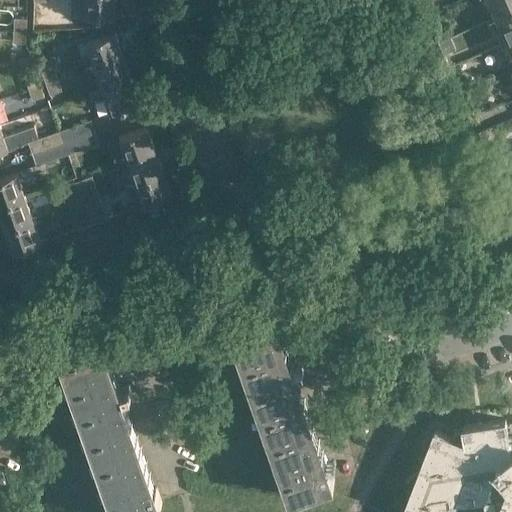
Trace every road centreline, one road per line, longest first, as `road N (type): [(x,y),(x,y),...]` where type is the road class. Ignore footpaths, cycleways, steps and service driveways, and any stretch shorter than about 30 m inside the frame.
road 1 (residential): [(172,481),(119,334),(125,237)]
road 2 (residential): [(511,328),(444,346),(320,272)]
road 3 (residential): [(225,201),(163,27),(162,0)]
road 4 (residential): [(335,453),(295,323),(320,272)]
road 5 (residential): [(0,280),(125,237)]
